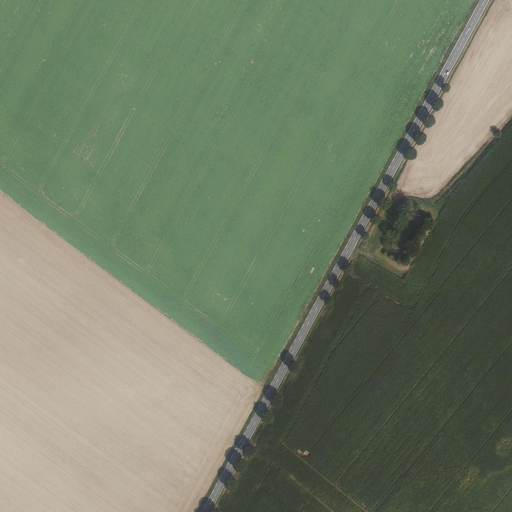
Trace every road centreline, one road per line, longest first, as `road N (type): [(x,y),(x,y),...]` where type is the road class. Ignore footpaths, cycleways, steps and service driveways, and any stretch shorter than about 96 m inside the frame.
road 1 (primary): [(484,0),(205,511)]
road 2 (track): [(433,218),(511,126)]
